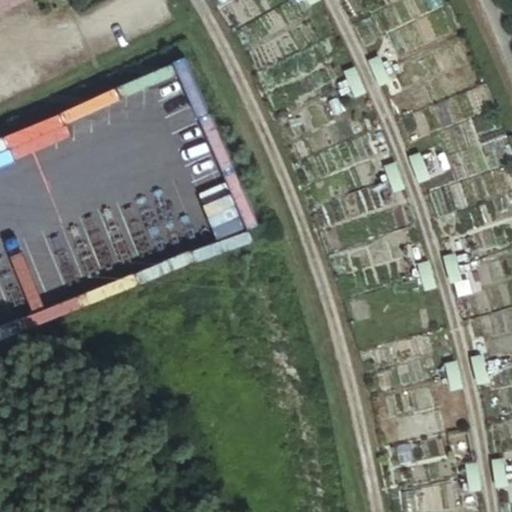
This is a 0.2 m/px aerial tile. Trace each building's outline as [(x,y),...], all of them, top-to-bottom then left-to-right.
[(391,80),(382,59),(371,64),(380,85),(391,80)] [(367,92),(358,70),(347,75),(356,96),(367,92)] [(431,178),(424,156),(412,160),(419,182),(431,178)] [(406,187),(399,166),(387,170),(394,191),(406,187)] [(464,279),(457,256),(445,260),(452,283),(464,279)] [(438,286),(432,264),(420,267),(426,289),(438,286)] [(490,380),(485,358),(473,361),(479,383),(490,380)] [(465,387),(459,364),(447,367),(453,390),(465,387)] [(506,461),(493,463),(497,486),(509,484),(506,461)] [(483,488),(479,465),(467,467),(471,490),(483,488)]
